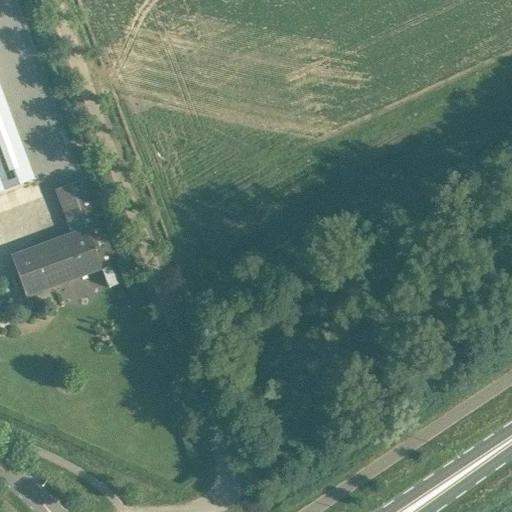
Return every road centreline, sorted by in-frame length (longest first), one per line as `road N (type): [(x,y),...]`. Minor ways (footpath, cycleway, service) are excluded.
road 1 (unclassified): [(185,511),(218,502),(225,478),(218,444),(51,0)]
road 2 (primary): [(406,511),(511,439)]
